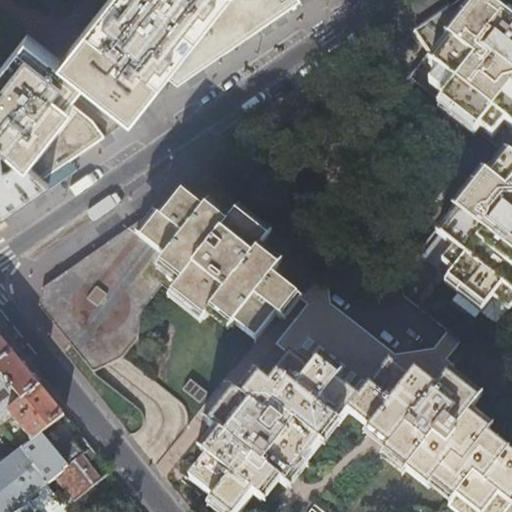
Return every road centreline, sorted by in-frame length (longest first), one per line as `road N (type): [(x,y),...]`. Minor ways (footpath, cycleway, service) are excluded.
road 1 (tertiary): [(0,258),(375,0)]
road 2 (residential): [(0,307),(162,511)]
